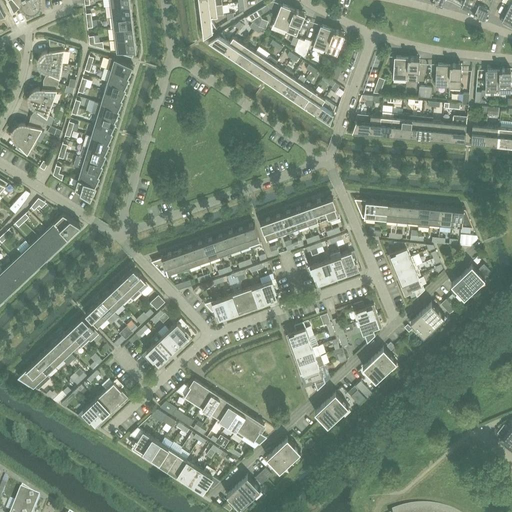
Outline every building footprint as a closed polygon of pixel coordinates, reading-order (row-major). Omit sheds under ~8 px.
[(20,5),(23,9),(24,9),(24,10),(26,11),(27,12),(28,12),(29,12),(31,12),(33,12),(35,12),(35,11),(30,0),(9,0),(14,10),(20,5)] [(30,0),(35,11),(36,11),(37,10),(38,10),(38,9),(39,8),(40,7),(40,6),(41,5),(41,4),(41,3),(41,2),(41,1),(41,0),(30,0)] [(463,0),(461,6),(474,11),(478,0),(463,0)] [(484,16),(486,11),(491,0),(478,0),(474,11),(484,16)] [(501,19),(511,24),(511,0),(501,19)] [(111,5),(112,17),(132,14),(131,3),(111,5)] [(200,6),(201,16),(224,13),(222,3),(200,6)] [(294,8),(283,3),(281,3),(273,23),(286,28),(286,29),(294,8)] [(269,5),(261,9),(263,13),(271,9),(269,5)] [(297,33),(303,17),(305,12),(294,8),(286,29),(297,33)] [(260,15),(257,9),(245,16),(251,20),(260,15)] [(204,35),(217,27),(217,26),(216,27),(212,20),(211,16),(218,15),(218,14),(224,13),(201,16),(204,35)] [(112,17),(114,28),(134,26),(132,14),(112,17)] [(262,17),(260,15),(251,20),(253,21),(257,24),(259,25),(266,28),(268,20),(261,18),(262,17)] [(334,28),(323,24),(321,23),(313,44),(326,48),(326,49),(334,28)] [(114,28),(115,39),(135,37),(134,26),(114,28)] [(337,53),(343,37),(345,32),(334,28),(326,49),(337,53)] [(222,30),(209,39),(224,49),(234,36),(233,35),(229,41),(226,38),(222,32),(223,31),(222,30)] [(224,49),(235,57),(245,43),(234,36),(224,49)] [(133,56),(135,49),(137,49),(135,37),(115,39),(117,52),(133,56)] [(293,49),(300,53),(305,40),(304,40),(298,37),(293,49)] [(50,50),(47,50),(46,50),(45,51),(44,51),(42,52),(41,53),(40,55),(39,55),(39,56),(39,57),(38,58),(38,59),(63,62),(65,48),(64,48),(65,42),(49,38),(50,50)] [(305,55),(309,44),(311,40),(305,38),(304,40),(305,40),(300,53),(305,55)] [(235,57),(246,64),(256,50),(245,43),(235,57)] [(246,64),(257,72),(267,58),(256,50),(246,64)] [(294,53),(291,58),(298,62),(301,58),(294,53)] [(408,56),(396,55),(394,55),(393,77),(407,77),(407,78),(408,56)] [(132,63),(114,58),(109,56),(106,68),(111,69),(128,74),(133,64),(132,63)] [(418,79),(419,62),(420,56),(408,56),(407,78),(418,79)] [(257,72),(266,77),(275,63),(267,58),(257,72)] [(60,77),(63,62),(38,59),(38,60),(38,61),(38,62),(39,63),(39,64),(39,65),(40,66),(41,67),(41,68),(42,68),(43,69),(44,69),(47,71),(43,79),(59,83),(60,77)] [(450,63),(438,62),(436,62),(435,84),(449,85),(449,86),(450,63)] [(266,77),(274,83),(283,69),(275,63),(266,77)] [(332,75),(338,79),(342,65),(336,63),(332,75)] [(461,86),(461,68),(462,63),(450,63),(449,86),(461,86)] [(500,68),(487,68),(485,68),(485,90),(499,90),(499,91),(500,91),(500,68)] [(511,91),(511,73),(511,68),(500,68),(500,91),(511,91)] [(130,74),(128,74),(111,69),(107,80),(125,85),(130,74)] [(274,83),(283,89),(292,75),(283,69),(274,83)] [(294,96),(303,82),(306,77),(301,74),(297,78),(292,75),(283,89),(294,96)] [(385,78),(379,76),(373,92),(380,92),(385,78)] [(43,88),(40,87),(38,87),(36,88),(35,88),(34,89),(32,90),(31,91),(31,92),(30,93),(29,94),(53,102),(58,88),(57,88),(59,83),(43,79),(43,88)] [(127,85),(125,85),(107,80),(104,91),(122,96),(127,85)] [(336,90),(340,84),(336,81),(333,85),(332,87),(336,90)] [(294,96),(304,104),(314,90),(303,82),(294,96)] [(304,104),(315,111),(325,97),(314,90),(304,104)] [(123,96),(122,96),(104,91),(101,102),(118,107),(119,107),(123,96)] [(36,108),(31,115),(45,122),(47,116),(48,117),(53,102),(29,94),(29,95),(29,96),(29,97),(29,98),(29,99),(29,100),(29,101),(30,102),(30,103),(31,104),(32,105),(33,106),(36,108)] [(335,104),(325,98),(325,97),(315,111),(330,121),(336,104),(335,104)] [(120,107),(119,107),(118,107),(101,102),(98,113),(115,118),(120,107)] [(382,110),(382,115),(380,132),(390,132),(392,116),(392,111),(382,110)] [(117,118),(115,118),(98,113),(94,124),(112,129),(112,128),(117,118)] [(352,129),(370,131),(372,114),(371,114),(370,120),(366,120),(358,117),(358,116),(357,116),(352,129)] [(370,131),(380,132),(382,115),(372,114),(370,131)] [(29,123),(26,123),(24,122),(22,122),(20,123),(19,123),(17,124),(16,125),(15,126),(14,127),(14,128),(35,140),(43,127),(42,127),(45,122),(31,115),(29,123)] [(452,121),(443,121),(441,137),(451,138),(453,115),(452,121)] [(465,139),(467,123),(467,116),(467,117),(453,116),(454,115),(453,115),(451,138),(465,139)] [(390,132),(401,133),(402,117),(392,116),(390,132)] [(401,133),(411,134),(412,118),(402,117),(401,133)] [(411,134),(421,135),(422,119),(412,118),(411,134)] [(421,135),(431,136),(433,120),(422,119),(421,135)] [(431,136),(441,137),(443,121),(433,120),(431,136)] [(473,123),(471,140),(485,141),(486,125),(473,123)] [(114,129),(113,129),(112,128),(112,129),(94,124),(91,135),(108,140),(109,139),(114,129)] [(485,141),(498,142),(500,126),(486,125),(485,141)] [(498,142),(511,144),(511,134),(511,126),(500,126),(498,142)] [(54,134),(60,136),(62,130),(57,127),(54,134)] [(27,154),(35,140),(14,128),(13,129),(13,130),(13,131),(13,132),(13,133),(13,134),(13,135),(13,136),(14,137),(14,138),(15,139),(19,143),(15,147),(27,154)] [(110,140),(109,139),(108,140),(91,135),(88,145),(105,151),(105,150),(110,140)] [(107,151),(105,150),(105,151),(88,145),(84,156),(102,162),(102,161),(107,151)] [(104,162),(102,161),(102,162),(84,156),(81,167),(99,173),(99,172),(104,162)] [(44,169),(48,162),(44,159),(40,166),(44,169)] [(95,183),(100,173),(99,172),(99,173),(81,167),(78,178),(95,183)] [(62,179),(63,174),(59,173),(54,171),(53,174),(62,179)] [(0,190),(8,181),(0,176),(0,190)] [(91,197),(92,194),(97,183),(95,183),(78,178),(75,188),(91,197)] [(26,189),(21,194),(10,207),(15,212),(14,212),(15,212),(26,198),(31,192),(26,189)] [(341,217),(333,195),(322,199),(328,216),(330,220),(341,217)] [(362,216),(376,217),(377,199),(355,197),(362,216)] [(31,206),(34,209),(39,204),(41,207),(43,205),(37,198),(31,206)] [(322,199),(312,203),(318,219),(328,216),(322,199)] [(376,217),(386,218),(388,200),(377,199),(376,217)] [(386,218),(397,219),(399,201),(388,200),(386,218)] [(397,219),(408,220),(410,202),(399,201),(397,219)] [(408,220),(419,221),(420,203),(410,202),(408,220)] [(312,203),(302,206),(308,223),(318,219),(312,203)] [(431,204),(420,203),(419,221),(418,226),(429,227),(429,222),(431,204)] [(429,222),(440,223),(442,205),(431,204),(429,222)] [(440,223),(451,224),(453,206),(442,205),(440,223)] [(302,206),(292,210),(298,227),(308,223),(302,206)] [(473,226),(466,208),(453,206),(451,224),(473,226)] [(292,210),(282,214),(288,230),(298,227),(292,210)] [(63,212),(56,219),(70,233),(81,223),(63,212)] [(282,214),(271,217),(277,234),(288,230),(282,214)] [(15,222),(19,226),(25,220),(22,216),(15,222)] [(266,238),(277,234),(271,217),(260,221),(266,238)] [(56,219),(48,227),(62,241),(70,233),(56,219)] [(261,240),(255,223),(244,227),(250,244),(261,240)] [(48,227),(39,235),(53,249),(62,241),(48,227)] [(244,227),(234,230),(240,247),(250,244),(244,227)] [(234,230),(224,234),(230,251),(240,247),(234,230)] [(0,236),(0,239),(2,242),(8,236),(5,232),(0,236)] [(224,234),(214,238),(220,254),(230,251),(224,234)] [(39,235),(31,243),(44,257),(53,249),(39,235)] [(214,238),(203,241),(209,258),(220,254),(214,238)] [(410,254),(407,245),(406,245),(405,241),(394,240),(394,241),(395,241),(398,249),(389,253),(393,262),(413,254),(413,253),(410,254)] [(203,241),(193,245),(199,262),(209,258),(203,241)] [(31,243),(22,251),(36,265),(44,257),(31,243)] [(193,245),(183,249),(189,265),(199,262),(193,245)] [(183,249),(173,252),(179,269),(189,265),(183,249)] [(354,259),(357,258),(357,259),(358,258),(354,249),(354,250),(351,250),(341,254),(347,272),(358,268),(354,259)] [(330,254),(332,257),(338,275),(347,272),(341,254),(340,250),(330,254)] [(22,251),(14,259),(27,273),(36,265),(22,251)] [(165,274),(179,269),(173,252),(152,260),(165,274)] [(393,262),(397,272),(417,264),(413,254),(393,262)] [(332,257),(322,261),(328,279),(338,275),(332,257)] [(14,259),(5,267),(19,281),(27,273),(14,259)] [(315,273),(318,282),(328,279),(322,261),(312,264),(312,265),(309,265),(308,265),(312,275),(312,274),(315,273)] [(484,277),(485,277),(492,270),(484,262),(477,268),(472,263),(471,263),(472,264),(462,273),(474,286),(474,285),(483,276),(484,277)] [(397,272),(401,281),(421,273),(417,264),(397,272)] [(5,267),(0,271),(0,278),(10,289),(19,281),(5,267)] [(149,284),(134,267),(126,275),(138,288),(141,291),(149,284)] [(417,295),(425,288),(424,287),(423,284),(419,274),(421,273),(401,281),(405,291),(414,288),(417,294),(417,295)] [(464,296),(463,294),(466,291),(467,292),(474,286),(462,273),(452,282),(451,282),(464,296)] [(126,275),(118,282),(130,295),(138,288),(126,275)] [(278,297),(275,287),(277,286),(278,287),(275,277),(274,277),(274,278),(272,279),(262,282),(268,300),(278,297)] [(0,278),(0,295),(2,297),(10,289),(0,278)] [(118,282),(110,289),(122,302),(130,295),(118,282)] [(144,289),(149,295),(156,288),(151,282),(144,289)] [(262,282),(252,286),(258,304),(268,300),(262,282)] [(197,294),(202,289),(198,285),(193,290),(197,294)] [(252,286),(242,289),(249,307),(258,304),(252,286)] [(110,289),(102,297),(114,310),(122,302),(110,289)] [(242,289),(233,293),(239,310),(249,307),(242,289)] [(233,293),(223,296),(230,314),(239,310),(233,293)] [(452,293),(448,297),(452,301),(456,296),(452,293)] [(205,302),(213,310),(216,308),(219,318),(230,314),(223,296),(213,300),(206,302),(205,302)] [(102,297),(94,304),(106,317),(111,323),(119,315),(114,310),(102,297)] [(157,308),(165,301),(162,297),(153,304),(157,308)] [(441,303),(445,307),(450,301),(446,298),(441,303)] [(363,299),(353,303),(354,303),(356,309),(360,319),(377,313),(374,303),(365,306),(362,300),(363,300),(363,299)] [(431,301),(421,311),(433,324),(434,323),(433,323),(443,314),(444,315),(431,301)] [(98,325),(106,317),(94,304),(85,312),(98,325)] [(146,312),(149,316),(154,311),(151,307),(146,312)] [(164,312),(160,308),(155,313),(159,317),(158,317),(162,320),(167,315),(164,312)] [(149,316),(146,312),(145,312),(144,310),(136,318),(141,323),(149,316)] [(411,320),(410,320),(424,334),(423,332),(426,329),(426,330),(433,324),(421,311),(411,320)] [(375,334),(375,333),(374,334),(372,326),(381,323),(377,313),(360,319),(363,329),(367,341),(375,334)] [(83,315),(74,323),(91,340),(99,332),(83,315)] [(187,324),(187,325),(188,324),(181,317),(180,317),(181,318),(177,321),(169,328),(182,342),(190,335),(183,327),(187,324)] [(138,326),(134,322),(131,319),(127,323),(133,330),(138,326)] [(304,320),(294,324),(295,324),(297,329),(287,332),(291,343),(309,336),(305,326),(303,321),(304,321),(304,320)] [(340,321),(334,323),(338,334),(344,332),(340,321)] [(74,323),(66,330),(79,343),(81,346),(89,339),(90,340),(91,340),(74,323)] [(122,328),(128,335),(133,330),(127,323),(122,328)] [(135,332),(139,336),(144,331),(141,328),(135,332)] [(169,328),(162,335),(175,349),(182,342),(169,328)] [(66,330),(59,337),(71,350),(79,343),(66,330)] [(348,343),(344,332),(338,334),(342,345),(348,343)] [(117,345),(125,338),(122,334),(114,342),(117,345)] [(162,335),(154,342),(167,356),(175,349),(162,335)] [(291,343),(294,352),(312,346),(309,336),(291,343)] [(59,337),(51,345),(63,358),(71,350),(59,337)] [(153,356),(159,363),(167,356),(154,342),(146,349),(147,350),(143,353),(143,352),(142,353),(149,360),(150,360),(149,359),(153,356)] [(294,352),(298,362),(321,354),(317,344),(312,346),(294,352)] [(51,345),(43,352),(55,365),(63,358),(51,345)] [(105,350),(109,353),(114,349),(110,345),(105,350)] [(383,346),(373,356),(385,369),(386,368),(385,368),(395,359),(396,360),(397,359),(383,346)] [(43,352),(35,360),(47,372),(55,365),(43,352)] [(298,362),(301,371),(319,365),(324,363),(321,354),(298,362)] [(376,379),(375,377),(378,374),(378,375),(385,369),(373,356),(363,365),(376,379)] [(18,375),(34,385),(47,372),(35,360),(18,375)] [(90,364),(93,368),(98,364),(95,360),(90,364)] [(317,388),(325,381),(325,380),(324,381),(323,375),(319,365),(301,371),(305,382),(314,378),(317,387),(317,388)] [(100,372),(97,368),(92,373),(95,377),(98,380),(102,376),(99,373),(100,372)] [(82,378),(79,375),(74,379),(77,383),(82,378)] [(127,394),(120,387),(123,385),(116,377),(116,378),(114,380),(106,388),(119,402),(127,394)] [(189,386),(185,383),(184,382),(177,390),(178,390),(184,394),(193,400),(204,384),(195,378),(189,386)] [(360,379),(356,385),(367,397),(374,393),(360,379)] [(71,389),(68,385),(67,385),(65,383),(62,387),(63,389),(66,393),(71,389)] [(193,400),(202,406),(212,390),(204,384),(193,400)] [(355,385),(348,391),(359,404),(367,398),(355,385)] [(80,390),(77,387),(72,392),(75,395),(80,390)] [(106,388),(98,395),(111,409),(119,402),(106,388)] [(58,401),(66,393),(63,389),(63,390),(62,389),(53,398),(58,401)] [(202,406),(211,411),(221,395),(212,390),(202,406)] [(336,390),(335,391),(336,391),(326,401),(338,414),(338,413),(337,413),(347,403),(348,405),(349,404),(336,390)] [(98,395),(91,402),(104,416),(111,409),(98,395)] [(211,411),(219,417),(229,401),(221,395),(211,411)] [(160,405),(172,413),(177,406),(166,399),(160,405)] [(219,417),(228,422),(238,406),(229,401),(219,417)] [(315,410),(326,422),(328,424),(327,422),(330,419),(331,420),(338,414),(326,401),(316,410),(315,410)] [(78,414),(87,419),(86,418),(89,416),(96,423),(104,416),(91,402),(83,409),(79,413),(78,413),(78,414)] [(247,412),(238,406),(228,422),(226,426),(234,431),(236,428),(247,412)] [(163,419),(164,417),(167,413),(158,407),(151,414),(162,421),(163,419)] [(172,413),(181,419),(185,413),(176,407),(172,413)] [(247,412),(236,428),(245,433),(255,417),(247,412)] [(167,413),(164,417),(163,419),(171,425),(175,419),(167,413)] [(181,419),(186,422),(190,425),(194,419),(185,413),(181,419)] [(266,436),(259,431),(264,423),(255,417),(245,433),(254,439),(259,442),(258,443),(259,443),(266,436)] [(511,424),(510,427),(501,439),(500,439),(509,446),(511,442),(511,424)] [(216,433),(221,437),(227,429),(222,425),(216,433)] [(130,433),(131,433),(138,437),(133,446),(142,452),(152,436),(143,430),(138,427),(138,426),(130,433)] [(142,452),(150,457),(161,441),(152,436),(142,452)] [(290,458),(289,458),(299,449),(300,450),(301,450),(288,436),(287,436),(288,436),(278,446),(289,459),(290,458)] [(306,441),(311,446),(311,445),(314,449),(319,445),(311,436),(306,441)] [(218,437),(215,441),(221,444),(224,447),(226,443),(218,437)] [(150,457),(159,463),(169,447),(161,441),(150,457)] [(218,446),(216,450),(225,456),(227,452),(218,446)] [(268,455),(267,455),(280,469),(279,467),(282,464),(283,465),(289,459),(278,446),(268,455)] [(159,463),(168,468),(178,452),(169,447),(159,463)] [(233,452),(232,452),(231,455),(236,458),(240,452),(235,448),(233,452)] [(168,468),(176,474),(186,458),(178,452),(168,468)] [(176,474),(185,479),(195,463),(186,458),(176,474)] [(207,464),(204,469),(195,463),(185,479),(193,485),(207,464)] [(202,491),(208,482),(213,486),(212,486),(213,486),(220,479),(219,479),(213,475),(208,472),(211,467),(207,464),(193,485),(202,491)] [(262,470),(268,476),(271,473),(265,466),(262,470)] [(268,476),(262,470),(255,476),(259,481),(263,477),(265,479),(268,476)] [(250,496),(249,495),(259,486),(260,488),(261,487),(247,473),(247,474),(237,483),(249,496),(250,496)] [(240,507),(240,506),(239,505),(242,502),(242,503),(249,496),(237,483),(227,493),(227,492),(226,493),(240,507)] [(40,498),(22,486),(16,501),(35,509),(40,498)] [(16,501),(12,511),(34,511),(35,509),(16,501)]
